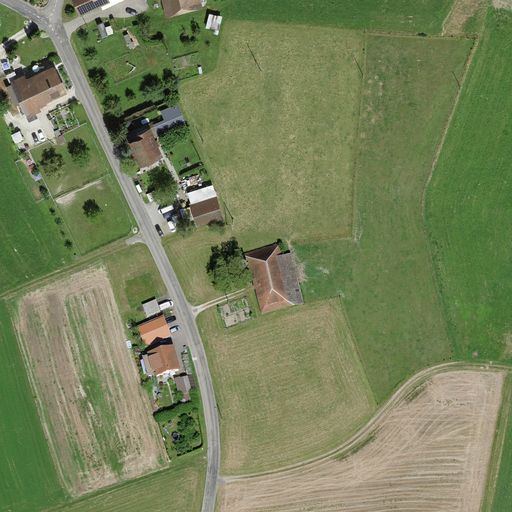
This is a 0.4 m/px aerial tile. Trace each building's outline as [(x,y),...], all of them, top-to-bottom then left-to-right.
[(74,0),(81,13),(103,3),(104,5),(115,0),(74,0)] [(162,0),(166,16),(204,8),(202,0),(162,0)] [(70,90),(57,60),(14,79),(27,109),(70,90)] [(177,104),(162,111),(170,131),(186,125),(177,104)] [(152,127),(131,136),(141,161),(163,152),(152,127)] [(209,170),(182,178),(197,225),(223,217),(209,170)] [(278,246),(247,255),(263,315),(303,304),(290,253),(281,255),(278,246)] [(155,302),(142,307),(146,316),(159,310),(155,302)] [(167,336),(162,321),(141,329),(147,344),(167,336)] [(183,370),(177,346),(150,353),(157,377),(183,370)] [(186,377),(180,379),(183,392),(190,391),(186,377)]
